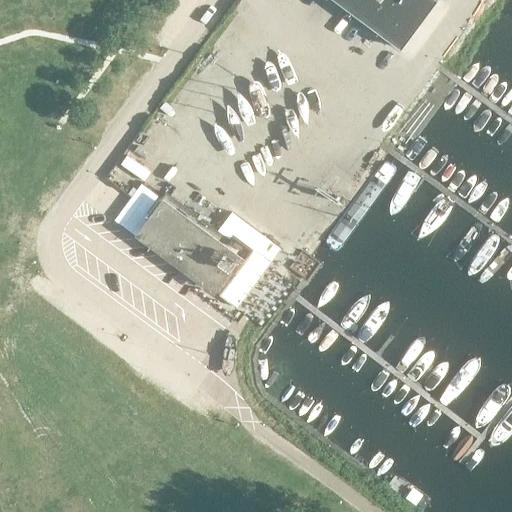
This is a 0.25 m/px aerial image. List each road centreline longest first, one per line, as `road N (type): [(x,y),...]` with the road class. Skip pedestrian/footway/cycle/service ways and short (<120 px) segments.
road 1 (unclassified): [(377,511),(58,273),(47,254),(50,232),(90,165),(215,0)]
road 2 (unknown): [(407,111),(294,267)]
road 3 (unknown): [(259,0),(407,111)]
road 4 (unknown): [(475,0),(407,111)]
